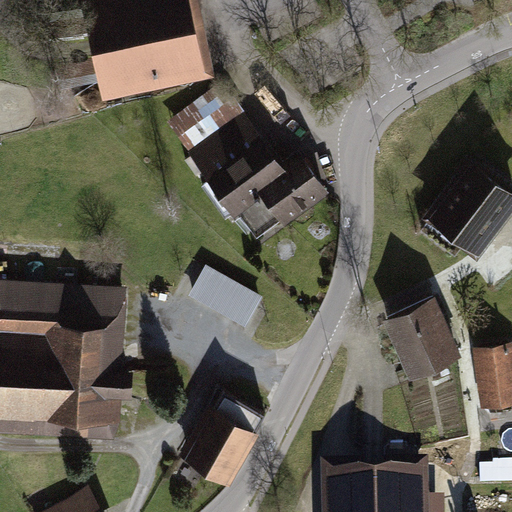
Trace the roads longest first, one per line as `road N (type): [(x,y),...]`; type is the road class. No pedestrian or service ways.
road 1 (tertiary): [(404,83),(358,125),(347,282),(256,479),(231,511)]
road 2 (track): [(0,440),(159,447),(225,362),(307,365)]
